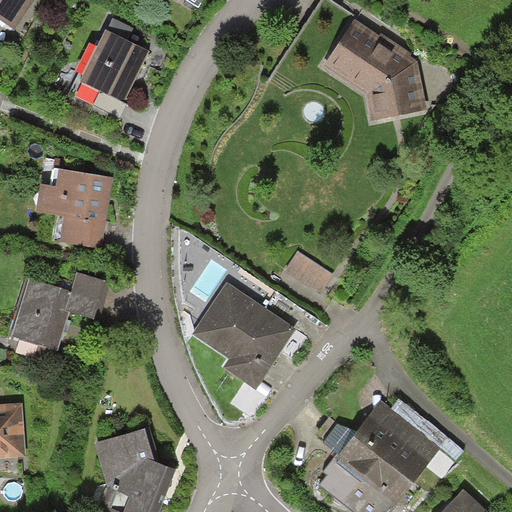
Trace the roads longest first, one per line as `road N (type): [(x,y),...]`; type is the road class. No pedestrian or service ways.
road 1 (residential): [(237,476),(175,374),(157,296),(152,211),(156,160),(179,93),(249,0)]
road 2 (residential): [(511,80),(364,320),(330,348),(237,476)]
road 3 (track): [(364,320),(419,399),(511,483)]
